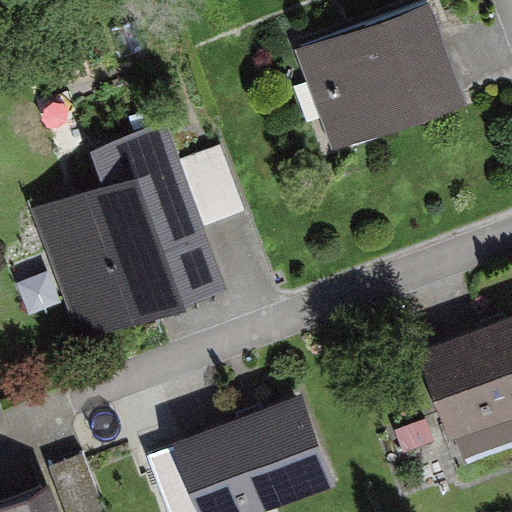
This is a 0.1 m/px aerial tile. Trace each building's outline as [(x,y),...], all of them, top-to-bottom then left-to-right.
[(430,4),(300,50),(335,151),(466,105),(452,65),(430,4)] [(106,185),(36,210),(81,341),(221,293),(201,229),(176,165),(163,126),(94,150),(106,185)] [(220,148),(176,165),(201,229),(223,220),(245,212),(220,148)] [(511,319),(454,340),(421,352),(452,439),(511,417),(511,319)] [(317,400),(192,441),(214,511),(264,511),(345,486),(317,400)] [(69,511),(65,494),(0,511),(69,511)]
